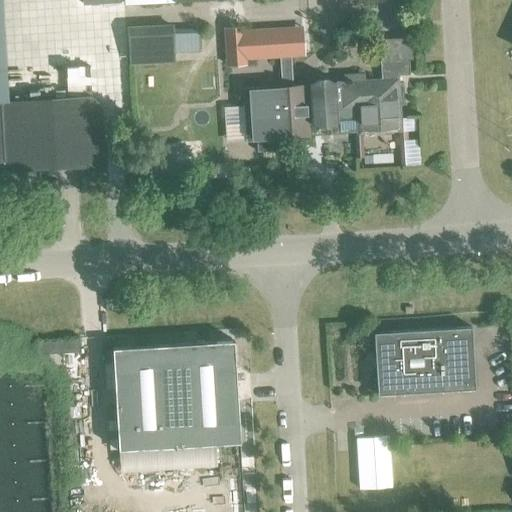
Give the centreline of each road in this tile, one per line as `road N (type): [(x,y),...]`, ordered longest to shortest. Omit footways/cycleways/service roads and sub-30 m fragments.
road 1 (unclassified): [(0,268),(281,248)]
road 2 (unclassified): [(296,511),(281,248)]
road 3 (unclassified): [(470,233),(455,0)]
road 4 (unknown): [(291,416),(493,400)]
road 5 (unclassified): [(281,248),(470,233)]
